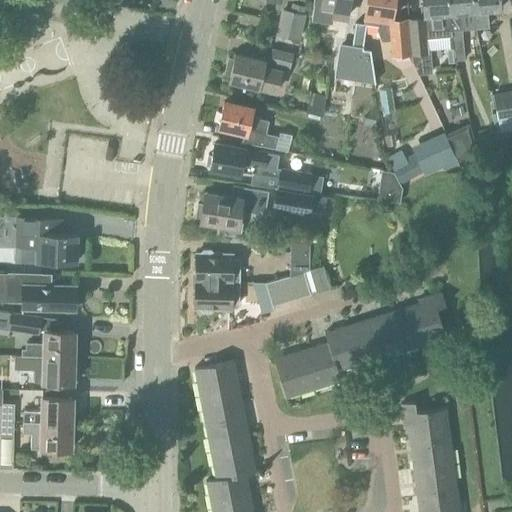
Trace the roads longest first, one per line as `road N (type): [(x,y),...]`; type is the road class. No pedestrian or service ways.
road 1 (residential): [(156,357),(164,184),(206,0)]
road 2 (residential): [(441,276),(250,330)]
road 3 (residential): [(157,484),(0,481)]
road 4 (residential): [(157,484),(156,357)]
